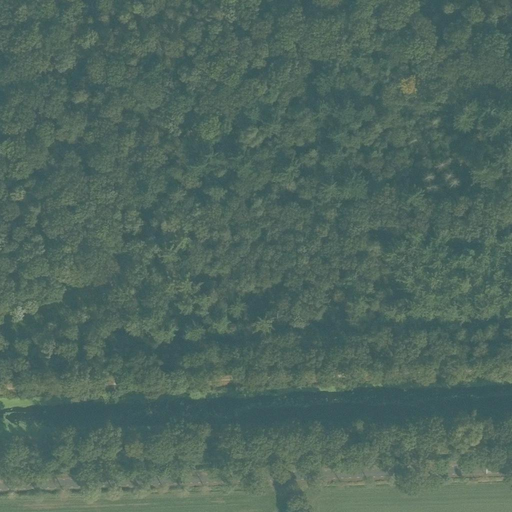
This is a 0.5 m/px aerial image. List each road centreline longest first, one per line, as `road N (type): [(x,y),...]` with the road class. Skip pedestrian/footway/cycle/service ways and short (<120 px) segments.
road 1 (track): [(0,351),(511,327)]
road 2 (unclassified): [(0,486),(511,470)]
road 3 (track): [(0,284),(140,172),(285,75)]
road 4 (track): [(338,208),(511,206)]
road 5 (track): [(285,75),(407,0)]
